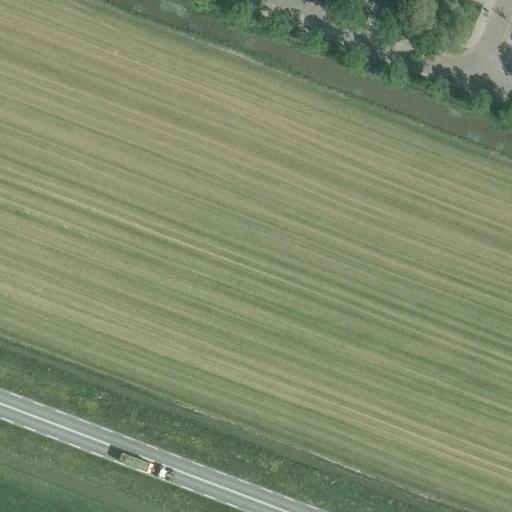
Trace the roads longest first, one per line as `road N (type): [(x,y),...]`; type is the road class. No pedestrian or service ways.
road 1 (tertiary): [(280,511),(0,405)]
road 2 (residential): [(477,73),(279,0)]
